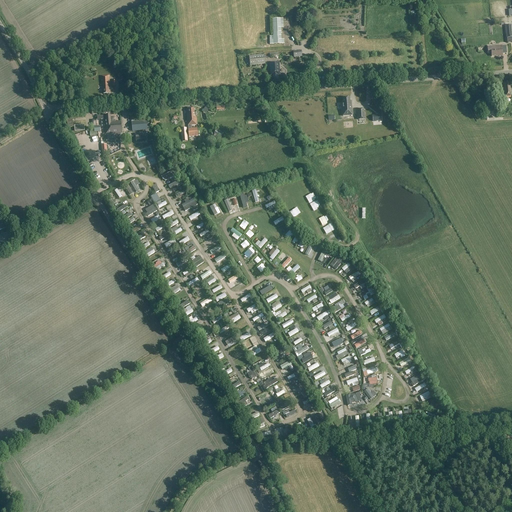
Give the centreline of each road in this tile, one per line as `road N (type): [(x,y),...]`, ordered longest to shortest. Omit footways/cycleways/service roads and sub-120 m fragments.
road 1 (unclassified): [(45,111),(511,71)]
road 2 (unclassified): [(285,511),(251,442),(96,197)]
road 3 (track): [(261,445),(486,429)]
road 4 (track): [(183,336),(0,448)]
